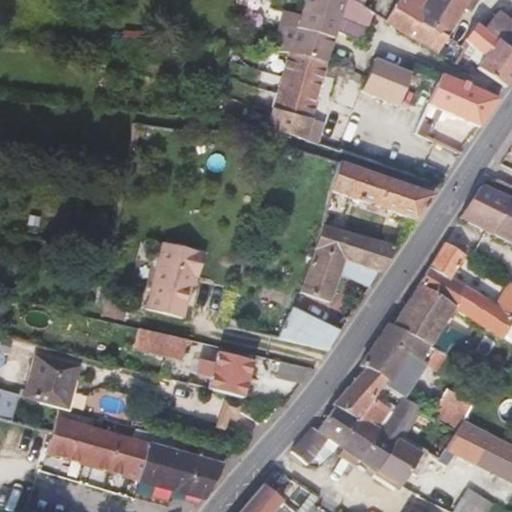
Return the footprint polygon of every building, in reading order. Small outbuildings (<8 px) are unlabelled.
[(337,34),(365,43),(374,14),(367,9),(368,8),(357,0),(305,0),(303,9),(299,24),(283,23),(274,53),(290,54),(291,54),(328,64),(337,34)] [(406,0),(423,10),(417,18),(447,36),(456,22),(461,13),(466,6),(469,0),(406,0)] [(480,0),(469,0),(466,6),(473,11),(480,0)] [(288,5),(283,23),(299,24),(303,9),(288,5)] [(436,52),(445,39),(447,36),(417,18),(396,5),(386,20),(436,52)] [(511,53),(511,23),(510,26),(498,16),(486,33),(511,53)] [(485,58),(476,70),(505,88),(511,79),(511,77),(511,53),(486,33),(476,26),(469,34),(464,42),(485,58)] [(309,124),(328,64),(291,54),(290,54),(273,112),(267,112),(265,119),(270,121),(266,132),(315,147),(321,128),(309,124)] [(393,106),(407,74),(374,60),(359,92),(393,106)] [(407,74),(435,87),(440,75),(412,63),(407,74)] [(457,118),(479,128),(482,124),(497,100),(440,75),(435,87),(427,106),(448,114),(447,119),(454,123),(457,118)] [(469,144),(419,124),(414,136),(460,156),(469,144)] [(368,206),(380,209),(416,221),(434,194),(406,186),(348,167),(338,164),(329,192),(329,193),(368,206)] [(483,189),(463,220),(496,237),(511,202),(483,189)] [(511,202),(496,237),(511,245),(511,202)] [(377,217),(380,209),(368,206),(366,213),(377,217)] [(394,248),(321,227),(312,252),(379,271),(394,248)] [(205,253),(164,242),(146,309),(183,318),(191,286),(194,276),(199,277),(205,253)] [(460,257),(463,253),(447,245),(420,286),(394,327),(429,345),(447,320),(511,350),(511,324),(510,324),(511,320),(511,319),(511,305),(500,300),(457,280),(462,271),(457,269),(463,259),(460,257)] [(337,277),(371,287),(382,272),(379,271),(312,252),(297,293),(328,302),(337,277)] [(511,277),(500,300),(511,305),(511,277)] [(0,336),(10,303),(0,300),(0,336)] [(103,302),(100,314),(124,320),(127,308),(103,302)] [(286,311),(274,340),(328,351),(337,337),(346,325),(286,311)] [(239,325),(228,323),(227,330),(236,332),(239,325)] [(435,367),(443,356),(427,348),(429,345),(394,327),(390,325),(375,346),(360,367),(361,368),(385,380),(379,388),(388,393),(402,401),(409,391),(392,381),(410,354),(435,367)] [(183,359),(188,341),(139,330),(135,347),(183,359)] [(217,354),(208,390),(242,398),(251,362),(217,354)] [(160,375),(180,379),(183,363),(162,360),(160,375)] [(37,361),(27,400),(68,409),(77,370),(37,361)] [(278,379),(301,386),(315,371),(315,370),(281,362),(278,379)] [(333,405),(336,407),(358,419),(379,388),(385,380),(361,368),(348,386),(333,405)] [(427,396),(436,385),(420,373),(411,383),(427,396)] [(345,451),(358,460),(379,430),(377,430),(390,411),(379,406),(388,393),(379,388),(358,419),(339,447),(345,451)] [(437,409),(460,424),(471,407),(446,392),(437,409)] [(12,396),(8,395),(0,420),(12,423),(17,404),(12,396)] [(402,401),(390,418),(407,428),(418,410),(402,401)] [(326,439),(339,447),(358,419),(336,407),(314,433),(310,430),(292,451),(289,454),(304,466),(323,444),(326,439)] [(400,438),(407,428),(390,418),(382,432),(379,430),(358,460),(360,461),(377,472),(398,441),(400,438)] [(103,469),(139,480),(149,445),(100,432),(54,419),(50,434),(45,452),(103,469)] [(449,440),(487,461),(499,441),(460,424),(454,432),(449,440)] [(336,453),(339,447),(326,439),(323,444),(336,453)] [(377,472),(399,486),(419,454),(398,441),(377,472)] [(511,475),(511,447),(499,441),(487,461),(511,475)] [(178,454),(149,445),(139,480),(204,498),(222,467),(217,465),(221,454),(182,443),(178,454)] [(356,466),(360,461),(358,460),(345,451),(341,456),(356,466)] [(272,511),(281,502),(261,486),(240,510),(238,511),(272,511)] [(341,511),(339,510),(324,501),(315,511),(341,511)] [(478,511),(462,503),(455,511),(478,511)]
